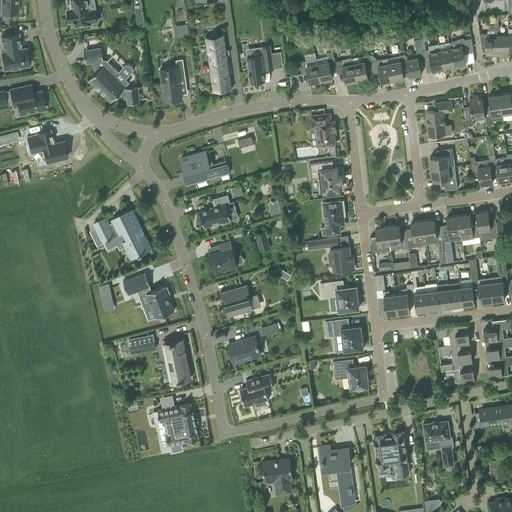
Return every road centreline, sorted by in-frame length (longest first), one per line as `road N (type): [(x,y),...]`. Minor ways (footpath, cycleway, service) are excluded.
road 1 (residential): [(383,399),(225,435),(191,278),(139,168)]
road 2 (residential): [(155,134),(287,103),(348,101)]
road 3 (residential): [(272,438),(462,396)]
road 4 (residential): [(89,116),(50,44),(42,0)]
